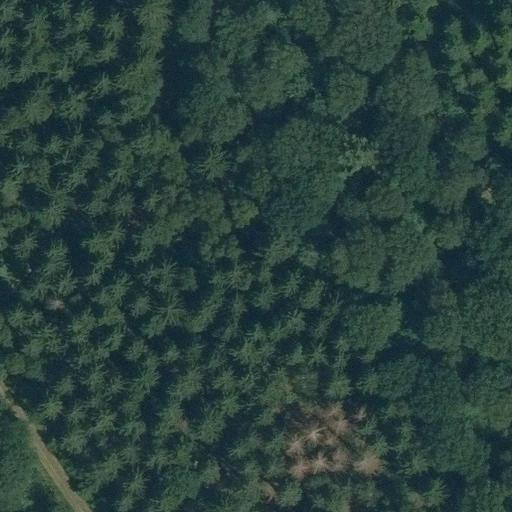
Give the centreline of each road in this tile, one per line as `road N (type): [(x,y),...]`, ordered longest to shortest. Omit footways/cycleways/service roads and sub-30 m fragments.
road 1 (track): [(0,304),(170,94),(222,62),(371,10)]
road 2 (track): [(371,10),(511,214)]
road 3 (track): [(83,511),(0,390)]
